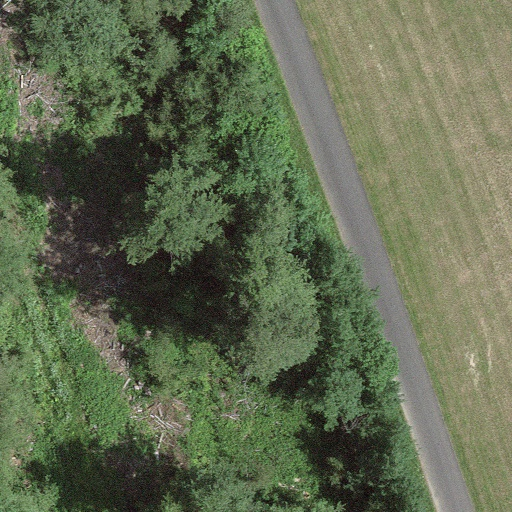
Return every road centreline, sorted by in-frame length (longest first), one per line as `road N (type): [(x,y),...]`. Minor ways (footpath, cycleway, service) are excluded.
road 1 (tertiary): [(455,511),(274,0)]
road 2 (track): [(132,511),(97,460),(0,184)]
